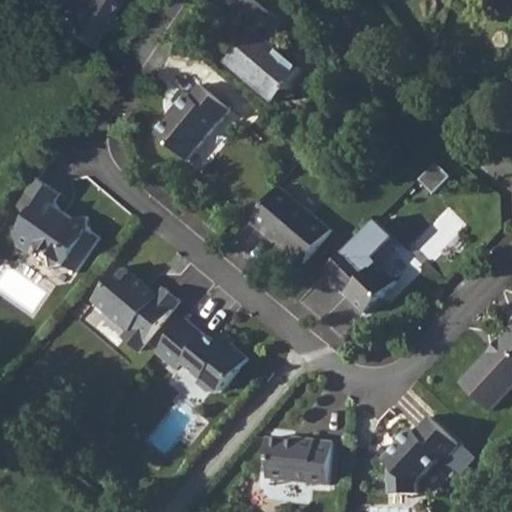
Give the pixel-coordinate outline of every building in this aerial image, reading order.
[(116,0),(58,0),(59,3),(54,10),(63,16),(66,32),(88,45),(100,27),(102,29),(112,14),(109,12),(104,9),(109,0),(110,0),(115,3),(116,0)] [(284,22),(258,0),(247,0),(230,20),(253,40),(246,48),(244,46),(230,62),(279,103),(290,90),(293,91),(297,86),(295,84),(307,70),(269,39),(284,22)] [(234,111),(203,85),(194,96),(190,93),(178,107),(180,109),(159,133),(190,160),(223,122),(224,123),(234,111)] [(63,193),(38,175),(18,204),(30,213),(16,233),(18,243),(30,252),(36,243),(48,251),(51,267),(67,264),(77,271),(102,236),(92,229),(89,215),(76,218),(55,204),(63,193)] [(335,231),(282,187),(252,222),(267,235),(269,233),(306,265),(335,231)] [(380,221),(355,246),(324,276),(336,289),(339,285),(368,314),(400,282),(385,267),(385,260),(402,243),(380,221)] [(142,352),(184,302),(167,287),(161,295),(127,263),(96,300),(131,330),(125,338),(142,352)] [(224,391),(252,359),(235,345),(238,341),(227,332),(218,343),(188,317),(159,352),(180,369),(185,362),(204,378),(201,383),(212,392),(224,391)] [(511,325),(511,329),(502,340),(502,347),(493,357),(489,354),(461,384),(491,412),(511,390),(511,324),(511,325)] [(412,429),(383,459),(390,466),(391,495),(418,494),(418,484),(442,459),(459,473),(473,457),(430,417),(416,432),(412,429)] [(301,442),(270,439),(268,453),(272,457),(270,478),(331,486),(337,443),(302,440),(301,442)]
